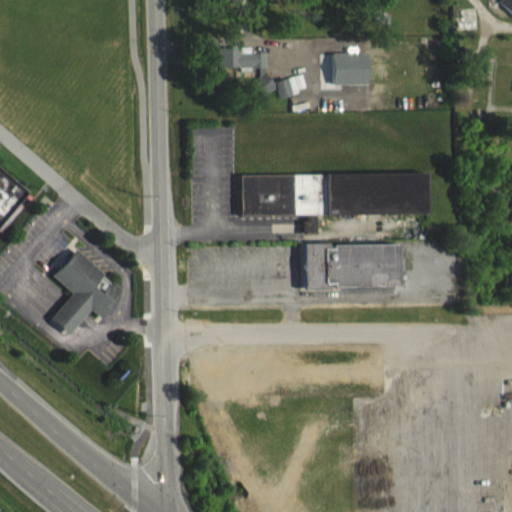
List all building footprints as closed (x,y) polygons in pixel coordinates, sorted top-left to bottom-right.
[(511,0),(506,0),(495,12),(511,28),(511,0)] [(393,30),(375,17),(368,27),(386,40),(393,30)] [(262,79),(262,63),(247,63),(247,57),(215,58),(215,77),(237,77),(237,80),(262,79)] [(329,93),(364,93),(363,64),(328,64),(329,93)] [(245,95),(257,109),(273,96),(261,82),(245,95)] [(0,164),(32,192),(0,229),(0,164)] [(236,226),(301,225),(301,241),(312,241),(312,225),(422,224),(421,183),(236,185),(236,226)] [(78,248),(107,273),(105,275),(114,282),(115,281),(122,287),(113,298),(117,302),(112,308),(103,318),(93,309),(71,334),(52,318),(74,293),(54,275),(78,248)] [(323,256),(323,253),(297,253),(298,300),(326,300),(326,297),(393,296),(393,254),(323,256)]
